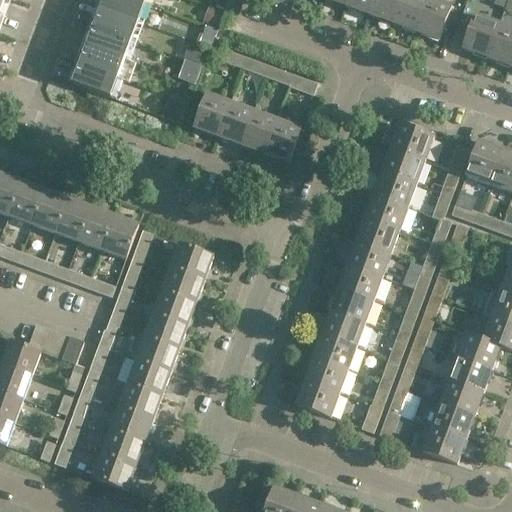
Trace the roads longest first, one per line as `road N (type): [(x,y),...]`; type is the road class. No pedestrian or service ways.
road 1 (residential): [(266,249),(51,164),(17,115)]
road 2 (residential): [(211,420),(462,511)]
road 3 (residential): [(266,249),(312,209),(366,65)]
road 4 (residential): [(211,420),(266,249)]
road 5 (residential): [(511,118),(366,65)]
road 6 (residential): [(366,65),(238,16)]
road 7 (residential): [(17,115),(58,0)]
